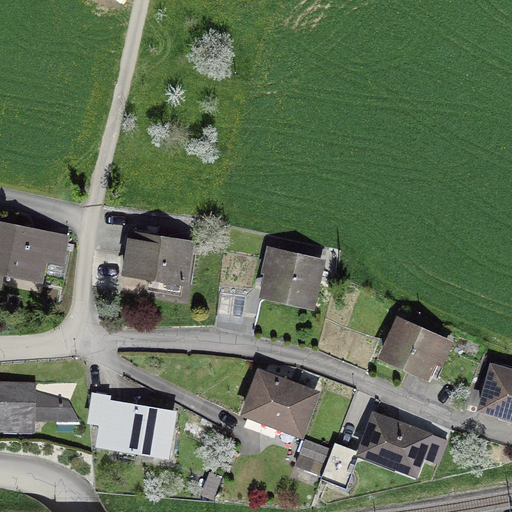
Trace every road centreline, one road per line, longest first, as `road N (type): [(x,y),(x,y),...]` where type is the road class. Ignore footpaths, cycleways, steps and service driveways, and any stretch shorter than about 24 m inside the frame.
road 1 (residential): [(86,340),(266,348),(511,429)]
road 2 (residential): [(86,340),(79,302),(91,219)]
